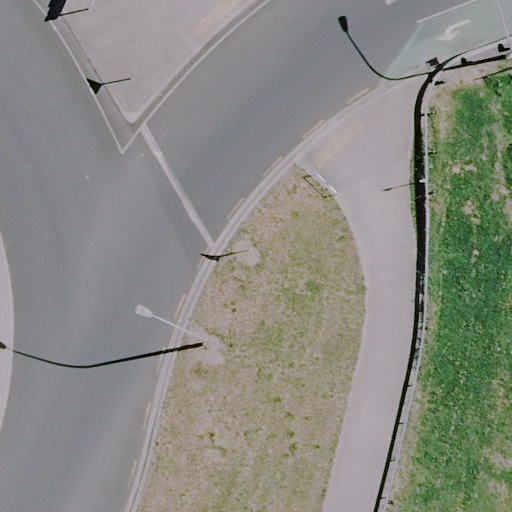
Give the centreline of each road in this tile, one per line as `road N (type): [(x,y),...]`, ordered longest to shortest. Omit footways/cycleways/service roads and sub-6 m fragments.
road 1 (primary): [(378,0),(282,62),(97,264)]
road 2 (primary): [(97,264),(98,397),(64,511)]
road 3 (primary): [(0,58),(53,132),(97,264)]
